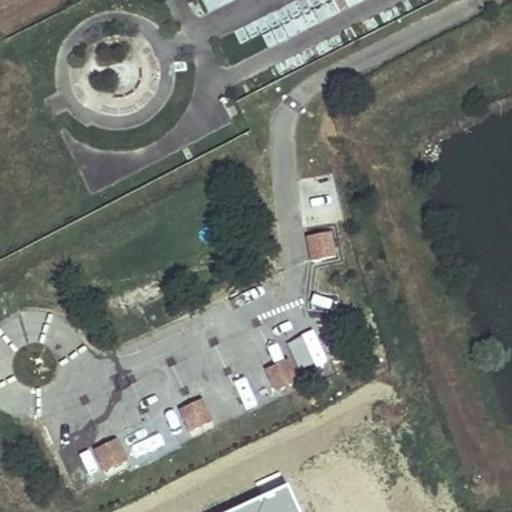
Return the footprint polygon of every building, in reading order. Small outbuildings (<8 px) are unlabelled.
[(308,238),(312,260),(334,255),(330,234),(308,238)] [(310,311),(319,331),(340,322),(330,302),(310,311)] [(0,344),(9,327),(0,321),(0,344)] [(175,361),(186,385),(198,379),(187,356),(175,361)] [(266,371),(276,391),(296,382),(287,362),(266,371)] [(181,411),(190,431),(210,422),(201,402),(181,411)] [(96,451),(105,471),(125,462),(116,442),(96,451)]
